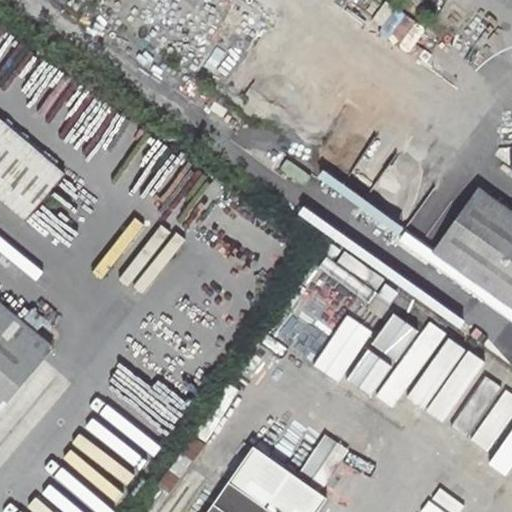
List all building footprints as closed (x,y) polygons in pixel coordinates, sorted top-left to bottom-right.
[(0,200),(25,221),(62,176),(0,123),(0,200)] [(511,212),(478,190),(467,206),(454,196),(422,239),(436,249),(434,252),(511,307),(511,212)] [(0,405),(49,347),(0,305),(0,405)] [(289,305),(270,340),(313,363),(303,381),(326,393),(343,363),(355,369),(367,348),(289,305)] [(315,511),(326,497),(253,446),(206,511),(315,511)]
